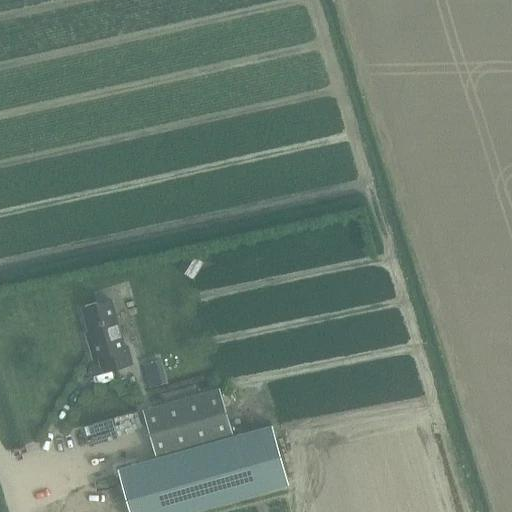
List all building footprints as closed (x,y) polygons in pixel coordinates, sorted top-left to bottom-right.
[(196,257),(187,272),(195,277),(204,263),(196,257)] [(127,366),(121,350),(119,351),(104,305),(89,310),(90,312),(76,317),(85,347),(82,348),(87,363),(93,361),(98,375),(127,366)] [(159,359),(142,364),(149,386),(166,381),(159,359)] [(139,413),(154,459),(230,434),(215,388),(139,413)] [(154,459),(123,468),(136,511),(167,511),(279,480),(262,425),(230,434),(154,459)]
